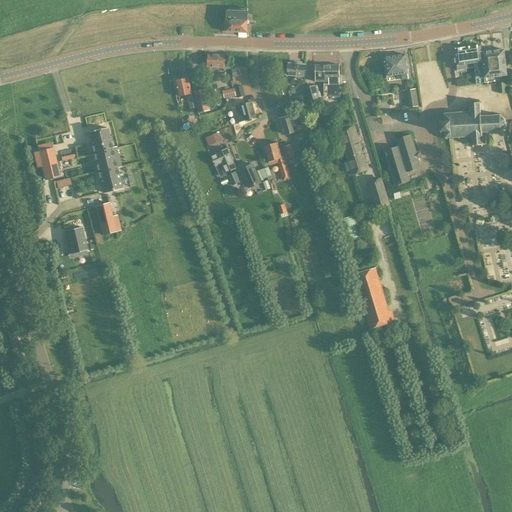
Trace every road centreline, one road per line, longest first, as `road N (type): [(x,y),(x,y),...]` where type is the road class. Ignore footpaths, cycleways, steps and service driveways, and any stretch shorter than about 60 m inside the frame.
road 1 (tertiary): [(0,78),(129,46),(348,44),(511,16)]
road 2 (unclassified): [(54,510),(68,451),(0,220)]
